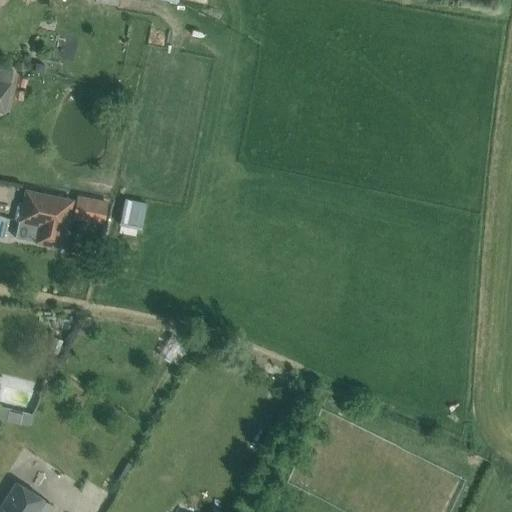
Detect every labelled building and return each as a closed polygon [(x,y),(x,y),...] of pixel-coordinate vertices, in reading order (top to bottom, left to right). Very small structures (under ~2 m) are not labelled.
[(0,111),(4,113),(13,71),(0,67),(0,111)] [(25,190),(19,221),(39,225),(35,243),(58,248),(62,231),(66,231),(73,200),(25,190)] [(109,221),(109,198),(79,197),(78,220),(109,221)] [(122,223),(143,229),(150,203),(128,197),(122,223)] [(8,411),(6,421),(20,424),(22,414),(8,411)] [(0,511),(38,511),(45,502),(16,483),(0,508),(0,511)]
